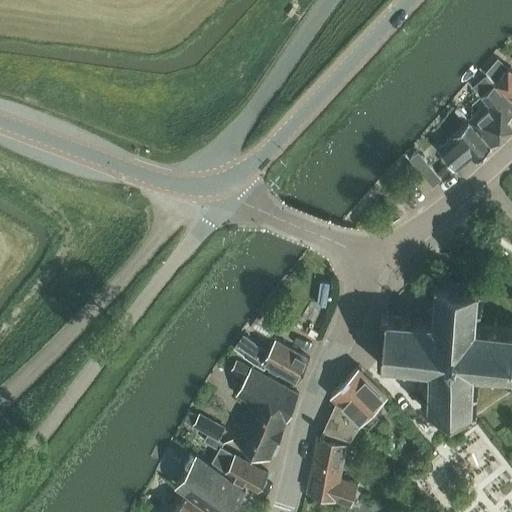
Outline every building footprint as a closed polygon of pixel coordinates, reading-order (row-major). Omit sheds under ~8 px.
[(497,83),(511,95),(511,70),(509,68),(497,83)] [(484,109),(471,121),(493,146),(511,129),(511,122),(509,120),(511,117),(511,101),(505,93),(504,94),(496,86),(483,97),(491,106),(485,111),(484,109)] [(440,149),(456,168),(458,170),(473,156),(477,161),(493,148),(470,122),(440,149)] [(418,151),(409,158),(433,187),(442,179),(418,151)] [(436,281),(431,280),(431,284),(436,284),(435,301),(430,300),(430,304),(435,305),(433,321),(414,319),(414,315),(409,314),(409,319),(391,317),(392,313),(387,312),(387,317),(382,316),(381,320),(387,321),(385,341),(383,360),(378,360),(377,363),(383,364),(382,368),(386,369),(387,364),(405,366),(405,370),(409,370),(409,366),(430,368),(428,384),(424,384),(424,387),(428,388),(427,404),(422,403),(421,407),(426,408),(426,412),(429,413),(430,408),(468,412),(468,416),(472,416),(472,412),(477,412),(477,408),(472,408),(474,392),(479,392),(480,388),(474,388),(476,371),(492,372),(492,377),(496,377),(496,373),(511,374),(511,379),(511,378),(511,327),(498,326),(499,322),(494,322),(494,327),(478,325),(479,309),(484,309),(484,305),(480,305),(481,288),(486,289),(486,285),(481,284),(482,280),(478,279),(478,284),(440,281),(440,276),(436,276),(436,281)] [(253,342),(243,356),(251,362),(257,366),(265,370),(269,364),(299,382),(310,358),(277,339),(269,353),(253,342)] [(270,459),(272,455),(275,454),(279,446),(278,442),(299,394),(237,361),(232,371),(246,378),(237,396),(251,403),(235,440),(270,459)] [(338,401),(325,429),(325,430),(350,438),(359,423),(388,394),(359,366),(332,395),(338,401)] [(193,426),(219,440),(225,428),(200,414),(193,426)] [(308,490),(352,505),(359,484),(341,477),(348,442),(318,435),(308,490)] [(268,472),(234,454),(219,446),(210,462),(229,475),(258,491),(268,472)] [(230,511),(246,488),(198,456),(178,486),(208,505),(204,511),(203,511),(187,498),(174,511),(230,511)]
